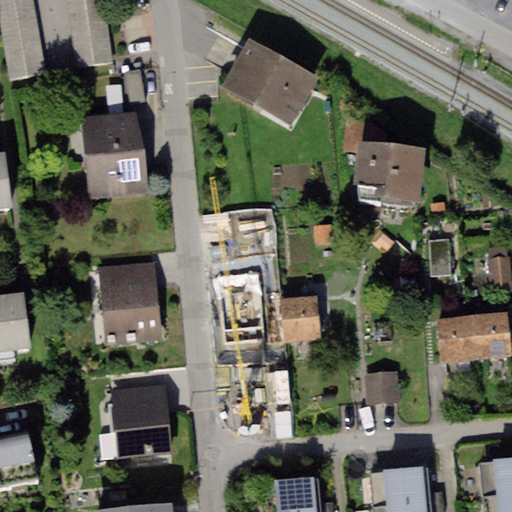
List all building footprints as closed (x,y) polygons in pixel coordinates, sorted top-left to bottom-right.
[(34,0),(0,0),(0,8),(8,77),(43,73),(34,0)] [(103,0),(68,0),(77,66),(112,62),(103,0)] [(246,42),(222,88),(292,125),(316,78),(246,42)] [(140,71),(124,72),(127,106),(143,104),(140,71)] [(137,114),(82,118),(90,198),(150,195),(137,114)] [(343,154),(358,156),(353,188),(356,210),(421,215),(424,160),(377,156),(378,138),(362,126),(346,124),(343,154)] [(5,152),(0,152),(0,209),(11,208),(5,152)] [(332,225),(314,226),(315,244),(333,243),(332,225)] [(449,242),(427,243),(430,280),(452,278),(449,242)] [(511,263),(492,266),(496,302),(511,300),(511,263)] [(157,264),(98,269),(105,344),(163,339),(157,264)] [(260,274),(215,278),(221,346),(266,342),(260,274)] [(25,293),(0,295),(0,351),(31,348),(25,293)] [(316,297),(280,300),(284,342),(320,339),(316,297)] [(457,321),(445,321),(448,365),(511,360),(511,353),(510,317),(488,319),(457,321)] [(395,372),(367,374),(370,404),(397,402),(395,372)] [(165,387),(111,392),(117,460),(172,455),(165,387)] [(5,439),(0,439),(0,485),(1,491),(37,484),(27,434),(5,439)] [(511,511),(511,458),(493,460),(497,511),(511,511)] [(430,511),(426,466),(381,470),(385,511),(430,511)] [(320,511),(318,480),(275,484),(277,511),(320,511)]
